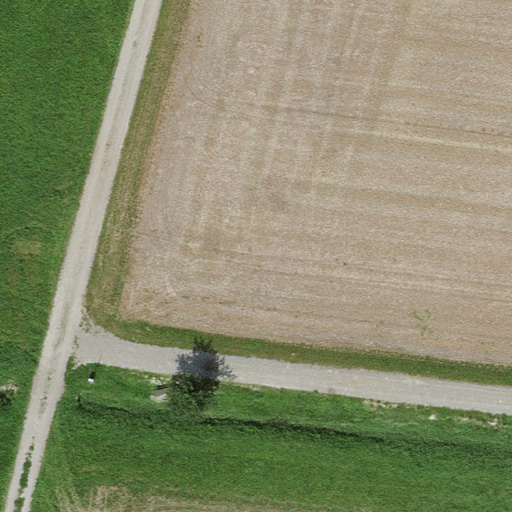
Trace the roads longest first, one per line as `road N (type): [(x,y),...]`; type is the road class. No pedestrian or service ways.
road 1 (track): [(63,357),(511,411)]
road 2 (track): [(168,0),(63,357)]
road 3 (track): [(63,357),(22,511)]
